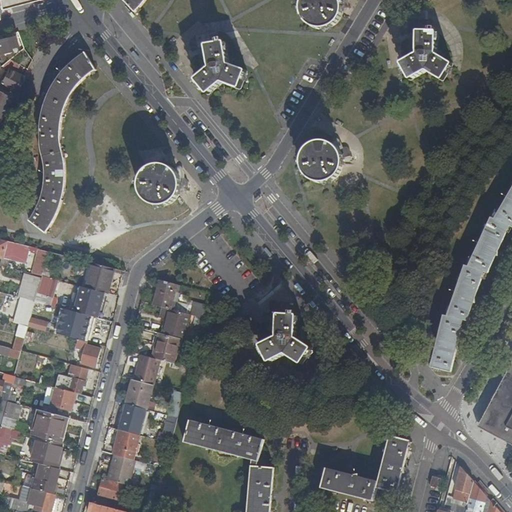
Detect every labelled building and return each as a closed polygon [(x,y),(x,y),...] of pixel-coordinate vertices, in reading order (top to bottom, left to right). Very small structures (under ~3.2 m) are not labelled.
[(0,0),(0,1),(1,4),(2,9),(40,0),(0,0)] [(124,0),(136,12),(142,6),(145,2),(146,0),(124,0)] [(303,15),(305,18),(306,20),(309,22),(312,25),(315,27),(319,28),(322,28),(327,28),(332,26),(334,24),(338,22),(340,19),(342,15),(343,11),(343,8),(350,7),(351,8),(350,6),(348,0),(303,0),(303,2),(302,7),(302,11),(303,15)] [(430,28),(430,31),(419,31),(418,32),(418,40),(417,40),(415,50),(418,51),(418,53),(402,63),(411,79),(427,71),(443,80),(444,80),(453,64),(452,63),(437,54),(437,32),(436,31),(436,28),(430,28)] [(0,60),(5,59),(3,52),(12,50),(11,47),(18,45),(16,36),(0,39),(0,60)] [(211,68),(197,79),(197,80),(208,94),(210,94),(223,83),(240,89),(242,88),(248,72),(247,70),(230,64),(226,43),(225,42),(224,42),(224,39),(218,39),(219,43),(208,44),(207,46),(208,53),(208,54),(208,55),(208,65),(210,65),(211,68)] [(39,53),(28,46),(20,52),(34,60),(39,53)] [(35,215),(31,221),(47,233),(50,228),(55,221),(57,217),(62,204),(64,196),(65,192),(66,187),(66,180),(66,169),(65,160),(64,153),(63,150),(62,143),(62,137),(62,128),(63,121),(64,114),(67,106),(72,97),(75,91),(79,86),(83,81),(89,76),(97,70),(86,53),(84,54),(74,63),(68,68),(63,73),(56,83),(52,90),(48,99),(46,104),(44,114),(42,122),(41,130),(41,136),(42,143),(43,147),(43,149),(45,162),(46,172),(46,181),(45,190),(44,196),(41,203),(38,210),(35,215)] [(19,65),(10,60),(2,66),(9,70),(1,84),(16,92),(23,77),(15,73),(19,65)] [(0,91),(0,119),(11,98),(0,91)] [(303,159),(302,162),(303,165),(304,169),(305,172),(307,174),(309,177),(312,179),(315,181),(318,182),(322,182),(325,182),(329,181),(332,180),(334,179),(337,177),(339,175),(341,172),(342,169),(343,165),(344,161),(343,157),(351,156),(352,157),(353,156),(352,155),(350,149),(343,147),(339,149),(337,146),(333,144),(330,142),(326,141),(321,141),(318,142),(314,143),(310,145),(308,147),(306,150),(304,154),(303,159)] [(180,175),(179,172),(178,171),(176,169),(174,167),(172,166),(168,165),(165,164),(161,164),(157,164),(154,165),(150,167),(148,169),(144,172),(143,174),(142,176),(141,178),(140,181),(140,185),(141,189),(142,194),(145,198),(147,201),(150,203),(154,204),(158,206),(161,206),(166,205),(170,204),(174,202),(178,198),(181,193),(182,190),(183,185),(182,180),(180,175)] [(511,190),(506,201),(496,219),(493,217),(470,266),(466,265),(458,290),(449,316),(445,315),(443,322),(437,348),(433,367),(452,371),(457,351),(460,351),(458,346),(464,320),(468,321),(475,302),(477,302),(476,297),(485,271),(489,273),(497,255),(499,256),(499,251),(510,226),(511,226),(511,190)] [(4,258),(12,260),(29,265),(33,247),(0,238),(0,257),(3,258),(4,258)] [(47,258),(49,251),(40,249),(38,256),(47,258)] [(12,260),(4,258),(2,265),(10,267),(12,260)] [(84,279),(89,281),(94,262),(89,261),(84,279)] [(94,262),(89,281),(87,287),(106,292),(108,293),(115,268),(94,262)] [(36,265),(34,273),(42,276),(43,276),(46,264),(42,263),(41,266),(36,265)] [(43,276),(39,289),(36,301),(37,301),(48,304),(50,297),(46,296),(47,293),(53,295),(58,280),(43,276)] [(161,279),(155,305),(165,307),(172,309),(178,284),(161,279)] [(24,298),(35,301),(36,301),(39,289),(27,286),(24,298)] [(82,286),(80,293),(105,299),(106,292),(87,287),(82,286)] [(80,293),(75,311),(94,316),(100,317),(105,299),(80,293)] [(5,294),(3,309),(14,311),(16,296),(5,294)] [(196,315),(204,317),(208,305),(193,301),(190,314),(196,315)] [(22,303),(17,322),(29,326),(34,307),(22,303)] [(182,339),(189,314),(172,309),(165,307),(162,317),(168,319),(165,334),(181,339),(182,339)] [(290,315),(279,314),(278,315),(277,337),(260,346),(260,347),(268,362),(269,363),(286,354),(301,364),(302,363),(312,349),(312,348),(297,338),(298,316),(297,315),(296,315),(296,312),(291,312),(290,315)] [(196,331),(200,333),(204,317),(196,315),(193,326),(197,328),(196,331)] [(103,323),(104,318),(100,317),(94,316),(89,337),(101,341),(105,324),(103,323)] [(33,319),(31,326),(40,329),(42,321),(33,319)] [(37,333),(28,331),(25,339),(34,341),(37,333)] [(174,363),(181,339),(165,334),(161,334),(160,333),(154,358),(161,360),(174,363)] [(0,353),(9,356),(11,348),(3,346),(0,344),(0,353)] [(97,367),(102,348),(87,345),(82,363),(96,367),(97,367)] [(154,385),(161,360),(154,358),(143,355),(136,380),(154,385)] [(186,357),(184,366),(191,368),(194,359),(186,357)] [(51,372),(48,384),(49,385),(57,387),(78,392),(82,394),(89,369),(71,365),(68,377),(51,372)] [(4,366),(2,372),(6,373),(10,375),(15,376),(17,370),(4,366)] [(511,369),(482,426),(511,442),(511,369)] [(6,392),(10,375),(6,373),(4,381),(0,380),(0,398),(1,399),(3,391),(6,392)] [(36,381),(15,376),(14,382),(34,388),(36,381)] [(129,396),(127,404),(147,410),(148,410),(154,386),(134,380),(130,390),(133,391),(132,396),(129,396)] [(52,404),(57,387),(49,385),(45,402),(52,404)] [(57,387),(52,404),(52,405),(73,410),(78,392),(57,387)] [(127,404),(129,396),(119,393),(116,401),(126,404),(127,404)] [(6,408),(8,401),(4,400),(1,399),(0,398),(0,424),(1,425),(2,426),(2,425),(6,408)] [(173,417),(178,418),(182,402),(172,400),(168,415),(173,417)] [(23,405),(9,401),(8,401),(6,408),(2,425),(2,426),(10,428),(17,430),(23,405)] [(143,426),(147,410),(127,404),(126,404),(122,421),(143,426)] [(40,409),(33,434),(41,436),(61,441),(67,416),(40,409)] [(64,442),(71,417),(67,416),(61,441),(64,442)] [(173,417),(167,441),(172,443),(178,418),(173,417)] [(259,463),(265,439),(191,420),(185,442),(187,442),(253,460),(248,511),(270,511),(275,467),(258,466),(259,463)] [(10,428),(2,426),(2,427),(0,432),(0,433),(8,436),(10,428)] [(122,430),(115,455),(134,460),(141,435),(122,430)] [(62,449),(64,442),(61,441),(41,436),(34,461),(40,463),(57,468),(62,449)] [(404,467),(411,441),(391,436),(379,481),(360,476),(360,473),(354,474),(327,467),(322,487),(374,501),(378,487),(398,492),(402,473),(405,473),(404,467)] [(62,449),(57,468),(60,468),(64,457),(66,458),(68,451),(62,449)] [(134,460),(115,455),(108,480),(129,485),(134,469),(145,472),(147,463),(134,460)] [(54,494),(60,468),(57,468),(40,463),(33,488),(34,488),(35,489),(54,494)] [(462,500),(469,502),(474,482),(461,467),(456,489),(465,492),(462,500)] [(433,476),(431,486),(440,488),(442,478),(433,476)] [(119,500),(124,484),(104,479),(99,495),(119,500)] [(487,511),(491,501),(474,482),(469,502),(465,511),(487,511)] [(48,511),(51,511),(57,494),(54,494),(35,489),(34,488),(30,503),(31,503),(37,505),(36,509),(48,511)] [(461,500),(462,500),(465,492),(456,489),(454,495),(454,496),(456,501),(461,502),(461,500)] [(153,491),(147,511),(153,511),(158,493),(153,491)] [(13,499),(10,509),(21,511),(28,511),(31,503),(30,503),(13,499)] [(500,511),(491,501),(487,511),(500,511)] [(129,511),(106,506),(97,504),(92,503),(89,511),(129,511)]
